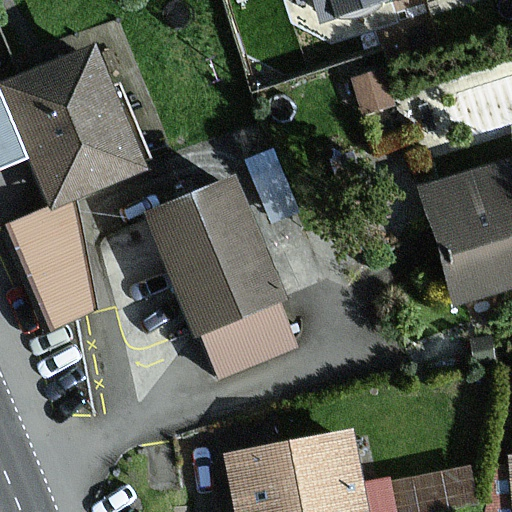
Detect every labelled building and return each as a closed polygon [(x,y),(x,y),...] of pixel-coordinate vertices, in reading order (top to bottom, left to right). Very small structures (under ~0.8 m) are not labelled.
[(317,0),(323,19),(385,0),(317,0)] [(143,168),(92,47),(3,84),(32,154),(53,205),(75,196),(143,168)] [(382,70),(355,78),(365,111),(392,102),(382,70)] [(0,85),(0,167),(32,154),(3,84),(0,85)] [(511,165),(432,187),(464,302),(511,288),(511,165)] [(225,373),(294,345),(275,301),(283,297),(251,220),(234,179),(150,214),(167,255),(199,332),(206,329),(225,373)] [(55,326),(93,310),(75,196),(53,205),(11,224),(55,326)] [(365,511),(351,432),(230,455),(241,511),(365,511)]
